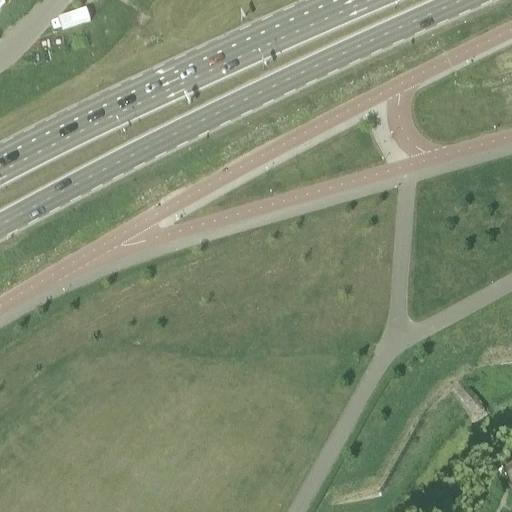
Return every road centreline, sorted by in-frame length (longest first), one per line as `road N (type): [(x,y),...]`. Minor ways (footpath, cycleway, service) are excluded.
road 1 (primary): [(0,226),(470,0)]
road 2 (primary): [(368,0),(0,172)]
